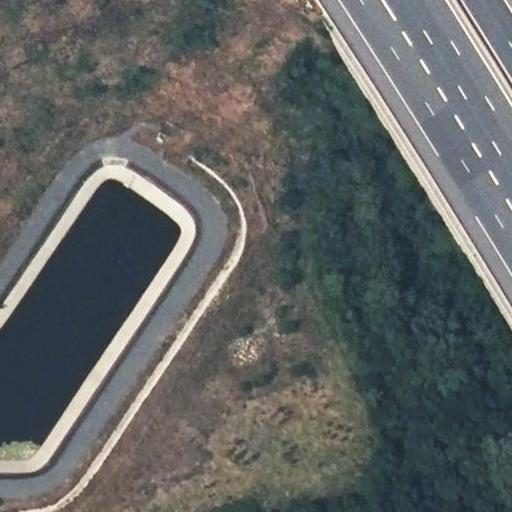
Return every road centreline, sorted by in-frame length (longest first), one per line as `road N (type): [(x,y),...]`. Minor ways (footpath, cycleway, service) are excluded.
road 1 (motorway): [(368,0),(511,191)]
road 2 (motorway): [(409,0),(511,172)]
